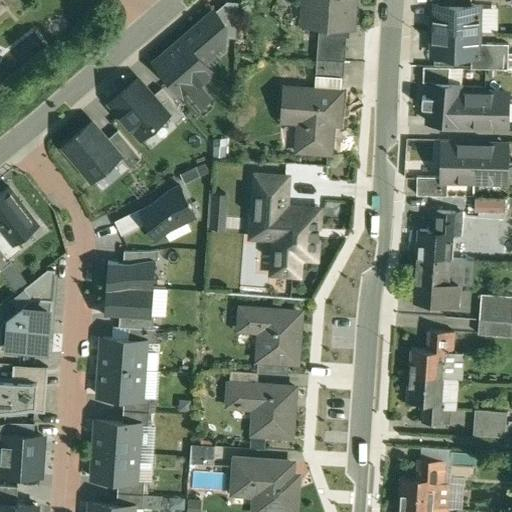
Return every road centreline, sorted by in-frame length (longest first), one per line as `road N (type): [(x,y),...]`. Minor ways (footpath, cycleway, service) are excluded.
road 1 (residential): [(393,0),(362,511)]
road 2 (residential): [(21,127),(68,198),(77,234),(64,511)]
road 3 (residential): [(155,14),(21,127)]
